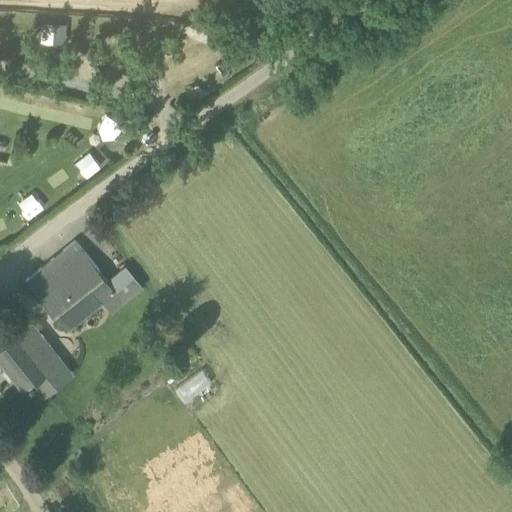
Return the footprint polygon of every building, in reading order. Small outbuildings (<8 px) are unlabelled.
[(66,23),(42,22),(41,41),(66,42),(66,23)] [(0,107),(6,109),(10,93),(0,90),(0,107)] [(91,151),(75,161),(84,175),(99,165),(91,151)] [(46,180),(54,196),(69,189),(62,173),(46,180)] [(8,220),(0,220),(0,238),(9,238),(8,220)] [(75,239),(38,270),(26,280),(66,329),(116,289),(75,239)] [(72,372),(31,321),(0,346),(0,359),(23,389),(33,381),(43,395),(72,372)] [(200,367),(175,387),(186,400),(211,380),(200,367)]
